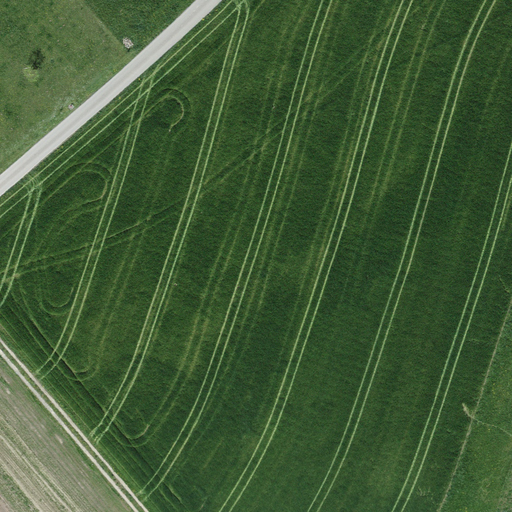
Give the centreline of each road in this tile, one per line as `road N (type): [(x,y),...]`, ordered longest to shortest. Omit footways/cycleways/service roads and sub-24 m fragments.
road 1 (residential): [(209,0),(0,184)]
road 2 (track): [(0,343),(143,511)]
